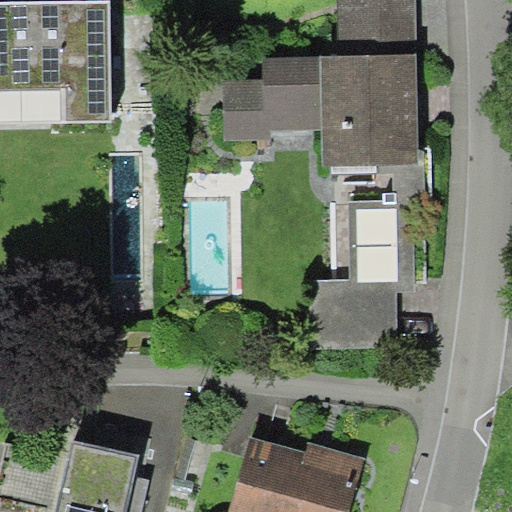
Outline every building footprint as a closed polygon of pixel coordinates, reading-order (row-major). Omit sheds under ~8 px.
[(428,290),(419,0),(332,0),(334,57),(259,59),(260,78),(222,79),(224,150),(329,146),(330,173),(344,172),(348,275),(397,291),(428,290)] [(120,5),(0,6),(0,127),(122,126),(120,5)] [(348,275),(312,275),(311,343),(397,344),(397,291),(348,275)] [(363,511),(373,469),(251,441),(235,511),(363,511)] [(141,511),(152,470),(82,452),(67,511),(141,511)]
